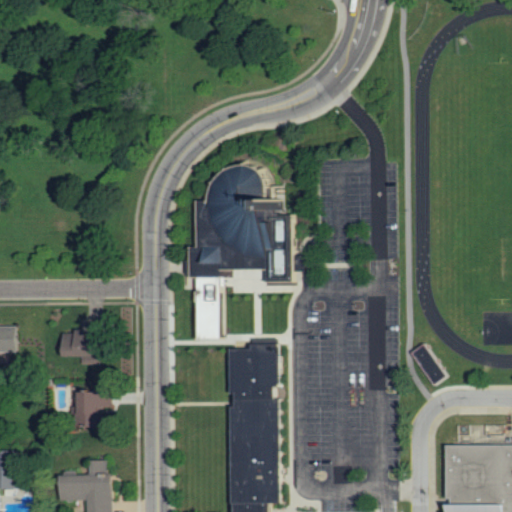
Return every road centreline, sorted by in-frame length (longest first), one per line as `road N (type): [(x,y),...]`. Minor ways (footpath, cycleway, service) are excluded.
road 1 (tertiary): [(156,511),(154,200),(176,160),(212,128),(300,103),(330,83),(352,52),(364,0)]
road 2 (residential): [(153,289),(0,291)]
